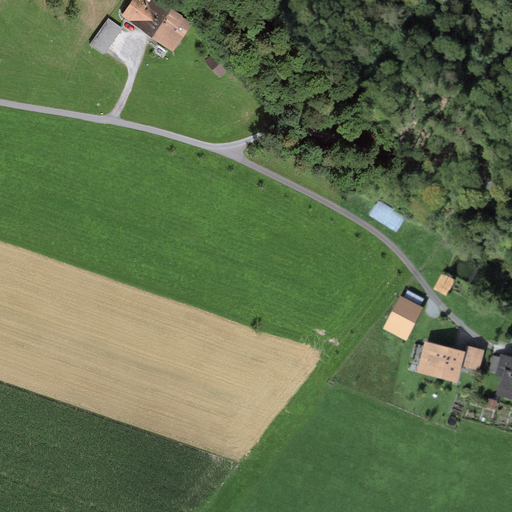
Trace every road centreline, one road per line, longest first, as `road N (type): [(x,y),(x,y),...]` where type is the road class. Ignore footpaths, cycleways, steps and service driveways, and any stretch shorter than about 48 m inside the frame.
road 1 (track): [(511,191),(424,172),(375,178),(323,134),(301,129),(223,149)]
road 2 (residential): [(0,101),(223,149)]
